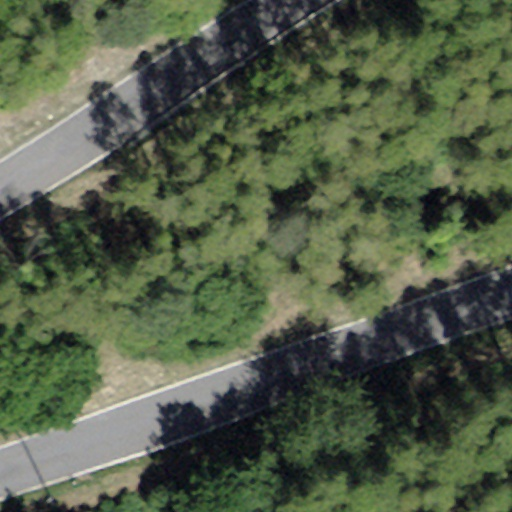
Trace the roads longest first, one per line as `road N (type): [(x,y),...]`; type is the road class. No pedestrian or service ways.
road 1 (unclassified): [(0,471),(511,291)]
road 2 (unclassified): [(292,0),(0,187)]
